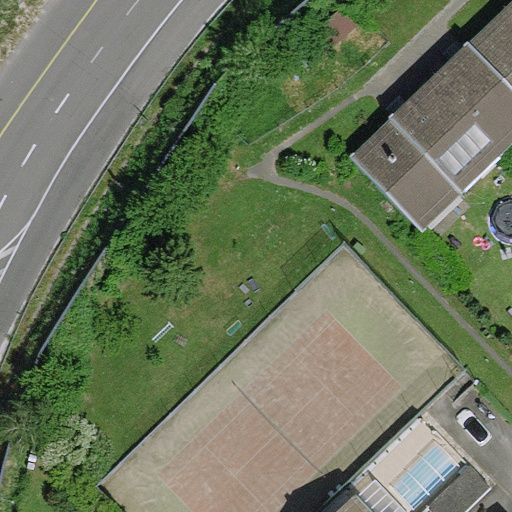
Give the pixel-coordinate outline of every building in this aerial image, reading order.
[(437,79),(511,154),(511,153),(511,15),(507,11),(437,79)] [(342,15),(317,36),(332,54),(357,32),(342,15)] [(321,62),(304,45),(280,69),(298,85),(321,62)] [(511,154),(437,79),(385,128),(351,161),(410,220),(449,184),(463,197),(511,154)] [(468,511),(492,490),(471,469),(428,511),(429,511),(468,511)]
